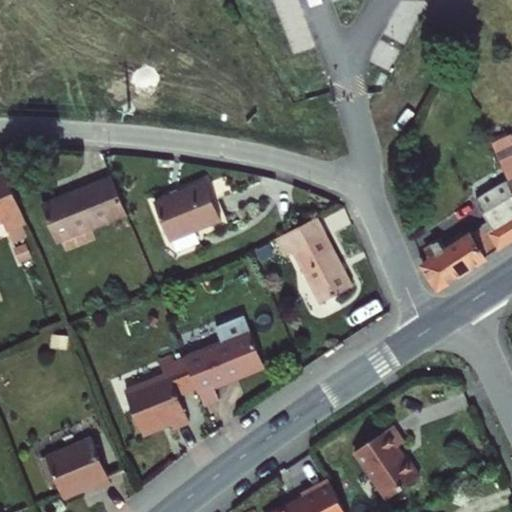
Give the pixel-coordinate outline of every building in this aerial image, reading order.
[(494,145),(497,152),(511,145),(511,143),(510,139),(494,145)] [(511,145),(497,152),(511,185),(511,187),(511,145)] [(1,161),(0,161),(0,218),(2,222),(22,213),(1,161)] [(108,168),(65,187),(66,191),(39,202),(53,236),(124,206),(108,168)] [(218,212),(202,172),(151,194),(168,233),(218,212)] [(426,266),(434,286),(447,287),(490,261),(511,247),(511,187),(511,185),(478,204),(495,232),(487,237),(485,232),(466,244),(463,240),(450,248),(447,242),(430,252),(435,261),(426,266)] [(356,287),(330,233),(287,253),(314,307),(356,287)] [(251,322),(183,350),(204,400),(219,394),(214,382),(222,378),(230,375),(228,370),(264,354),(251,322)] [(264,354),(228,370),(230,375),(267,359),(264,354)] [(190,415),(172,369),(126,385),(143,430),(153,426),(163,422),(161,419),(170,416),(172,423),(190,415)] [(89,427),(43,445),(60,487),(70,482),(80,478),(79,475),(89,471),(92,478),(107,472),(89,427)] [(388,500),(420,478),(406,457),(405,458),(397,448),(404,443),(398,435),(393,427),(355,453),(388,500)] [(290,488),(320,470),(310,454),(280,472),(290,488)] [(346,511),(329,479),(302,493),(304,496),(287,504),(270,511),(346,511)]
